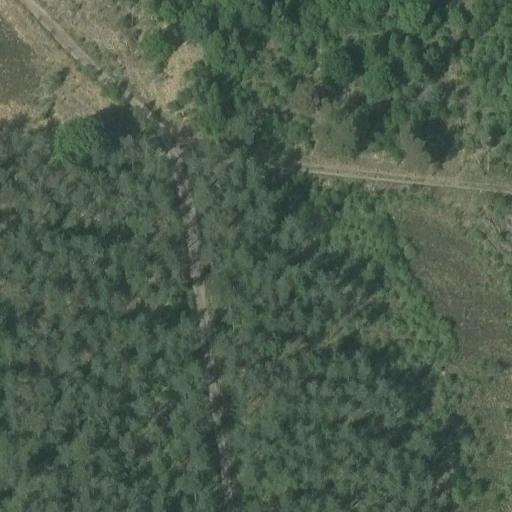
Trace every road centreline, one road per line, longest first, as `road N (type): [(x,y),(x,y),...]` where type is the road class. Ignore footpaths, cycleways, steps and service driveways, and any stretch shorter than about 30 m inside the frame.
road 1 (track): [(173,153),(483,184)]
road 2 (track): [(25,0),(166,131),(173,153)]
road 3 (track): [(483,184),(441,61),(439,0)]
road 4 (track): [(0,135),(173,153)]
